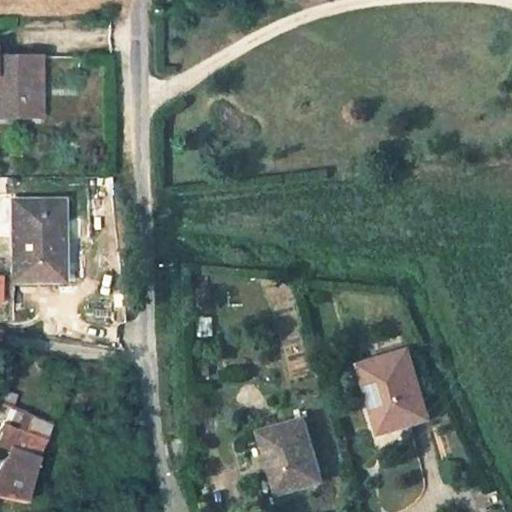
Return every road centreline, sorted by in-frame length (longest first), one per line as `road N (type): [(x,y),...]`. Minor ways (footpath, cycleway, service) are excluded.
road 1 (unclassified): [(172,511),(145,361),(139,0)]
road 2 (track): [(8,339),(145,361)]
